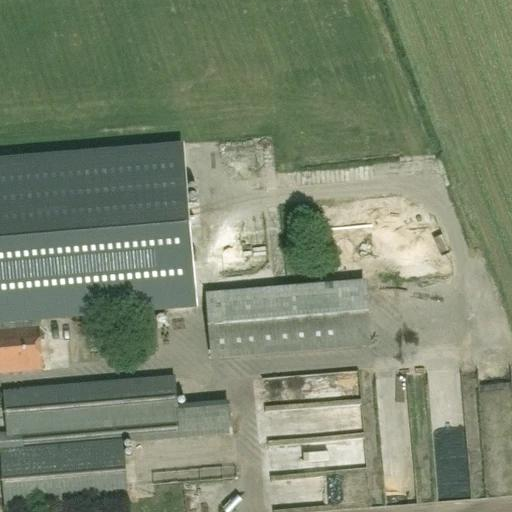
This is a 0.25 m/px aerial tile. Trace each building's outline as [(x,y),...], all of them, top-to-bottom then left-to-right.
[(0,318),(39,315),(89,311),(195,303),(182,149),(0,164),(0,318)] [(210,296),(214,357),(358,346),(353,285),(304,289),(210,296)] [(39,315),(0,318),(0,372),(43,369),(39,315)] [(73,342),(52,344),(53,366),(75,365),(73,342)] [(124,442),(180,438),(175,378),(5,392),(8,433),(0,433),(0,452),(2,453),(6,511),(27,511),(129,504),(124,442)] [(290,410),(291,430),(330,428),(329,408),(290,410)] [(232,433),(234,414),(220,413),(218,431),(232,433)] [(300,477),(278,480),(279,488),(301,486),(300,477)]
